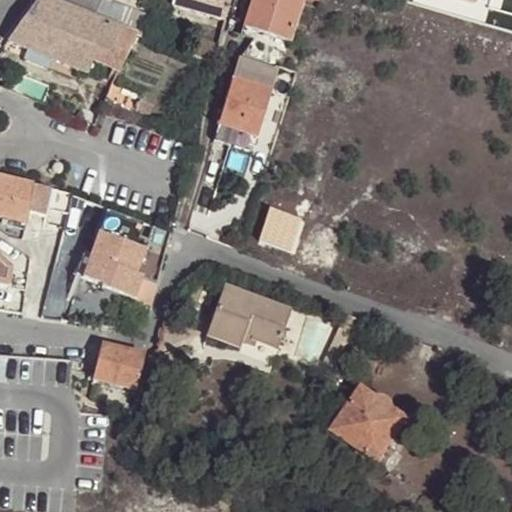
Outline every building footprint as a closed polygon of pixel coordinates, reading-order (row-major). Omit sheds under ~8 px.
[(72,9),(48,0),(37,0),(7,43),(50,60),(72,9)] [(136,34),(141,36),(149,16),(109,0),(48,0),(72,9),(136,34)] [(223,21),(228,0),(171,0),(170,6),(223,21)] [(288,42),(302,0),(252,0),(244,28),(288,42)] [(136,34),(72,9),(50,60),(86,75),(92,61),(96,51),(108,56),(106,61),(120,67),(136,34)] [(214,63),(216,48),(218,42),(197,35),(190,54),(214,63)] [(118,72),(120,67),(106,61),(108,56),(96,51),(92,61),(118,72)] [(276,71),(238,60),(218,124),(256,136),(276,71)] [(133,114),(139,100),(140,97),(111,85),(104,101),(133,114)] [(133,114),(147,119),(152,106),(139,100),(133,114)] [(0,176),(0,217),(26,224),(28,212),(44,215),(46,204),(49,190),(49,189),(32,185),(33,183),(0,176)] [(269,207),(260,240),(290,248),(299,215),(269,207)] [(75,275),(101,285),(104,280),(137,291),(142,277),(136,275),(147,243),(100,227),(89,257),(82,255),(75,275)] [(0,285),(8,287),(12,269),(0,259),(0,285)] [(104,280),(101,285),(100,287),(134,300),(137,291),(104,280)] [(239,347),(241,341),(244,334),(253,338),(278,347),(290,310),(224,287),(206,336),(239,347)] [(244,334),(241,341),(251,345),(253,338),(244,334)] [(136,389),(144,354),(100,344),(92,379),(136,389)] [(358,388),(329,431),(374,461),(404,418),(358,388)]
